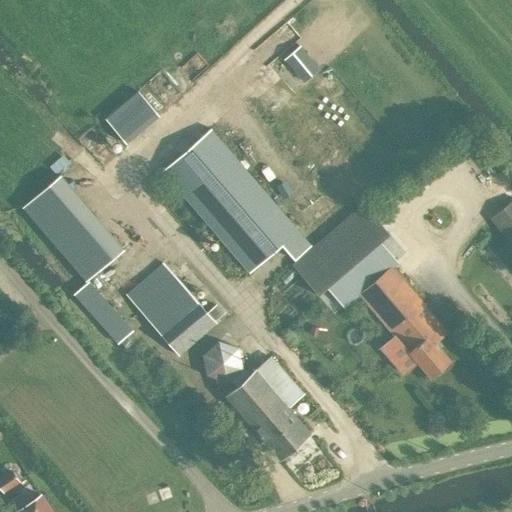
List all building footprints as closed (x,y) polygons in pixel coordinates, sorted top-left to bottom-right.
[(284,59),(303,82),(319,69),(299,46),(284,59)] [(125,143),(158,115),(137,90),(104,118),(125,143)] [(212,129),(163,171),(250,272),(282,244),(293,257),(310,243),(298,230),(212,129)] [(88,279),(124,249),(59,175),(24,206),(88,279)] [(511,200),(490,217),(511,244),(511,200)] [(352,212),(292,263),(318,294),(329,284),(377,243),(388,233),(364,203),(352,212)] [(216,322),(215,320),(223,313),(216,304),(207,312),(171,269),(162,260),(126,293),(134,302),(179,354),(216,322)] [(448,332),(392,265),(359,293),(430,377),(451,359),(436,342),(448,332)] [(89,280),(75,293),(86,306),(101,293),(89,280)] [(120,341),(126,348),(132,343),(138,338),(132,330),(120,341)] [(218,340),(201,354),(206,375),(226,382),(229,379),(235,386),(248,375),(242,368),(239,347),(218,340)] [(235,386),(225,395),(280,458),(310,432),(289,407),(302,395),(300,393),(270,357),(248,375),(235,386)] [(0,475),(0,483),(4,490),(6,489),(12,498),(10,499),(18,510),(19,511),(52,511),(41,495),(28,504),(20,493),(25,489),(12,468),(0,475)]
